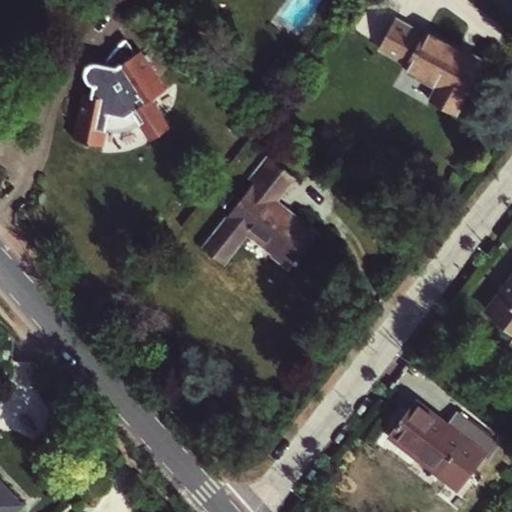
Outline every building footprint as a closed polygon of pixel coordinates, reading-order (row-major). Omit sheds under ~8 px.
[(455,78),(450,92),(478,103),(499,48),(436,24),(434,28),(404,16),(393,47),(422,58),(419,64),(455,78)] [(143,48),(119,64),(94,54),(85,57),(83,66),(106,78),(102,90),(94,88),(78,134),(81,135),(80,138),(104,146),(105,143),(109,144),(114,130),(129,130),(141,119),(154,138),(173,124),(156,97),(170,88),(143,48)] [(292,264),(321,229),(277,193),(295,171),(270,150),(251,174),(256,178),(207,240),(227,257),(252,226),(276,246),(273,249),(292,264)] [(511,278),(488,309),(511,328),(511,278)] [(458,415),(449,428),(419,405),(392,438),(441,475),(466,442),(489,460),(499,446),(458,415)] [(0,511),(22,511),(24,511),(0,484),(0,511)]
